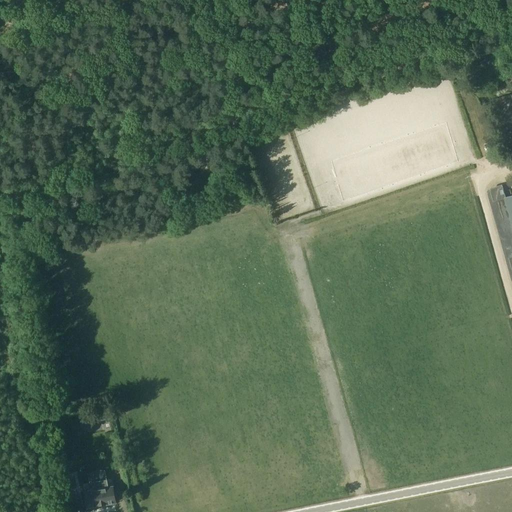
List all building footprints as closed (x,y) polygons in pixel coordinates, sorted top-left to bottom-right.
[(506,149),(511,147),(511,94),(493,100),(506,149)] [(432,200),(433,195),(446,197),(448,182),(436,180),(435,186),(422,184),(420,199),(432,200)] [(511,196),(505,198),(502,185),(501,185),(502,186),(493,189),(491,193),(493,201),(505,198),(511,224),(511,258),(509,259),(511,269),(511,196)] [(70,502),(77,501),(76,495),(74,482),(73,482),(75,481),(74,473),(72,473),(71,468),(63,469),(64,474),(65,482),(67,482),(69,495),(70,502)] [(89,509),(95,508),(95,507),(116,503),(115,498),(116,498),(115,492),(114,492),(111,479),(82,485),(87,508),(89,508),(89,509)]
